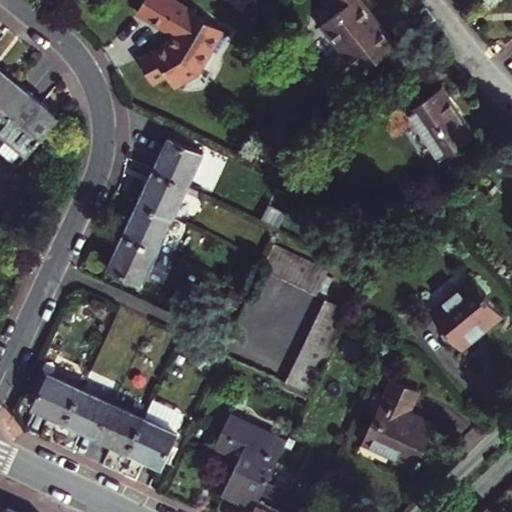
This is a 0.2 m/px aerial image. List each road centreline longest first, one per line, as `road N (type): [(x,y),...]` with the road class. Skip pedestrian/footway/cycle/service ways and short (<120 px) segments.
road 1 (residential): [(0,384),(105,146),(88,68),(15,0)]
road 2 (residential): [(428,0),(511,103)]
road 3 (tertiary): [(0,458),(115,511)]
